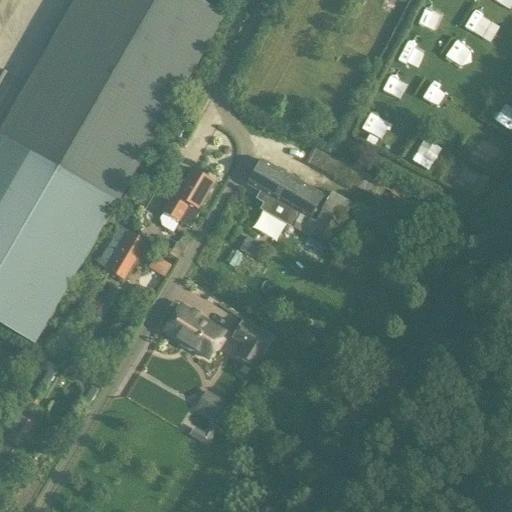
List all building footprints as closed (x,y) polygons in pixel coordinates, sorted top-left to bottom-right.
[(118,205),(226,17),(197,0),(75,0),(0,130),(0,325),(35,346),(117,205),(118,205)] [(437,34),(445,13),(426,6),(418,27),(437,34)] [(386,81),(377,100),(395,108),(404,89),(386,81)] [(419,102),(438,111),(448,89),(429,81),(419,102)] [(497,120),(511,129),(511,128),(511,97),(497,120)] [(378,146),(397,154),(408,132),(389,124),(378,146)] [(483,137),(476,158),(497,165),(504,144),(483,137)] [(417,141),(407,159),(425,169),(435,150),(417,141)] [(176,162),(164,157),(160,165),(171,171),(176,162)] [(318,242),(326,247),(352,205),(330,192),(326,201),(258,164),(247,186),(261,193),(259,197),(266,201),(261,211),(307,236),(308,234),(319,240),(318,242)] [(338,179),(363,192),(370,177),(346,165),(338,179)] [(460,166),(453,183),(471,190),(478,173),(460,166)] [(198,210),(215,183),(192,169),(175,196),(172,194),(161,211),(164,213),(160,220),(162,226),(173,233),(180,223),(188,228),(198,210)] [(396,233),(416,243),(433,211),(401,194),(390,217),(401,222),(396,233)] [(120,228),(98,266),(124,281),(147,242),(133,233),(132,235),(120,228)] [(179,241),(176,242),(169,254),(180,261),(192,240),(183,234),(179,241)] [(425,259),(412,251),(400,272),(413,280),(425,259)] [(158,274),(164,277),(171,266),(165,262),(158,274)] [(98,317),(108,301),(94,292),(84,308),(98,317)] [(208,361),(225,333),(180,305),(162,333),(208,361)] [(255,369),(272,339),(244,321),(231,339),(242,345),(236,358),(255,369)] [(212,421),(224,402),(206,391),(195,409),(212,421)] [(24,404),(10,426),(26,436),(40,413),(24,404)] [(204,433),(194,427),(189,436),(208,447),(219,428),(210,423),(204,433)]
